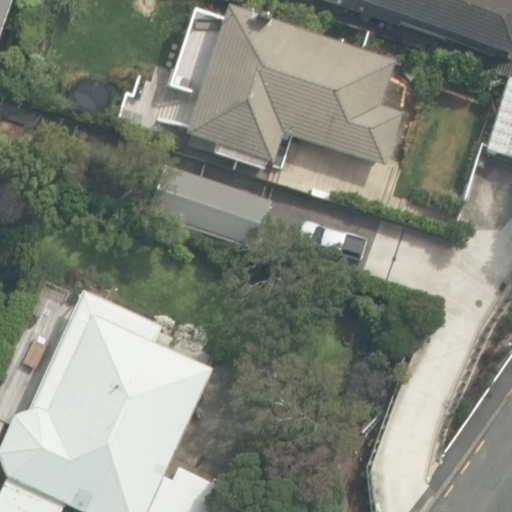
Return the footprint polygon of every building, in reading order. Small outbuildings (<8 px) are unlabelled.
[(0,0),(0,33),(11,0),(0,0)] [(495,52),(511,57),(511,0),(299,0),(492,60),(495,52)] [(214,156),(263,171),(265,164),(270,165),(279,136),(383,169),(399,117),(377,110),(391,66),(224,14),(185,139),(216,148),(214,156)] [(74,62),(83,29),(55,21),(46,54),(74,62)] [(484,153),(511,161),(511,83),(506,81),(484,153)] [(148,215),(257,252),(272,206),(163,169),(148,215)] [(158,487),(210,372),(88,315),(83,327),(43,308),(16,367),(26,390),(0,446),(0,475),(3,484),(0,491),(0,511),(63,511),(64,511),(66,511),(230,511),(237,500),(176,472),(170,492),(158,487)]
